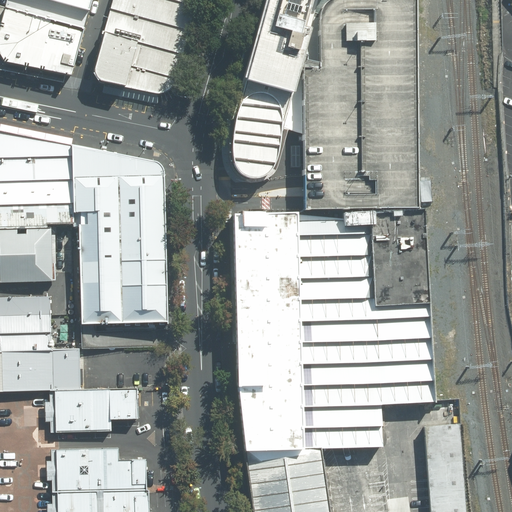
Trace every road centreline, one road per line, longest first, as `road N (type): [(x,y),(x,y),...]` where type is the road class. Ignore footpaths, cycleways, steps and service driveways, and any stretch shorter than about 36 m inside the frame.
road 1 (residential): [(197,134),(198,362),(213,511)]
road 2 (residential): [(0,95),(197,134)]
road 3 (residential): [(197,134),(231,0)]
